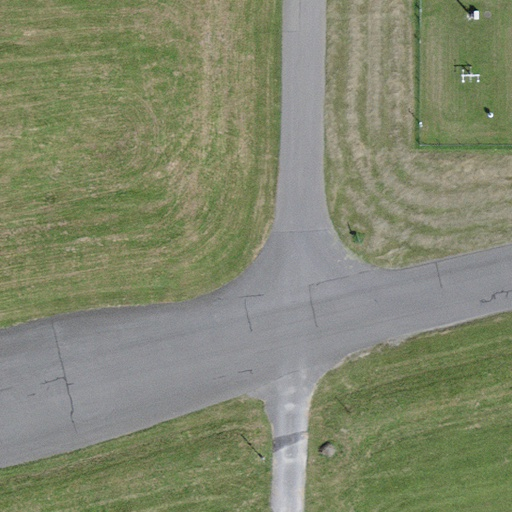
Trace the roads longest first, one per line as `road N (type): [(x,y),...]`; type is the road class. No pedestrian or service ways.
road 1 (unclassified): [(0,403),(511,275)]
road 2 (track): [(291,511),(295,326)]
